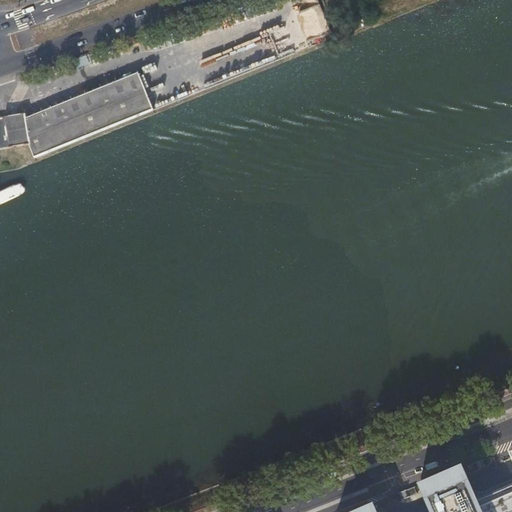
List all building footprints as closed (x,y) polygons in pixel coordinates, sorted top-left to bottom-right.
[(0,148),(30,143),(35,157),(154,108),(138,72),(99,88),(25,117),(24,112),(14,114),(6,115),(0,116),(0,148)] [(17,182),(0,184),(0,196),(18,193),(21,191),(22,189),(22,186),(21,184),(20,183),(17,182)] [(511,511),(511,456),(511,458),(511,489),(480,504),(479,504),(475,496),(473,489),(429,508),(430,511),(377,511),(377,510),(372,511),(511,511)] [(485,467),(482,460),(468,466),(467,466),(470,473),(485,467)] [(450,473),(419,486),(428,508),(429,508),(473,489),(475,496),(476,495),(465,470),(451,476),(450,473)] [(511,479),(476,495),(475,496),(479,504),(480,504),(511,489),(511,479)] [(417,494),(414,487),(400,493),(403,500),(417,494)]
